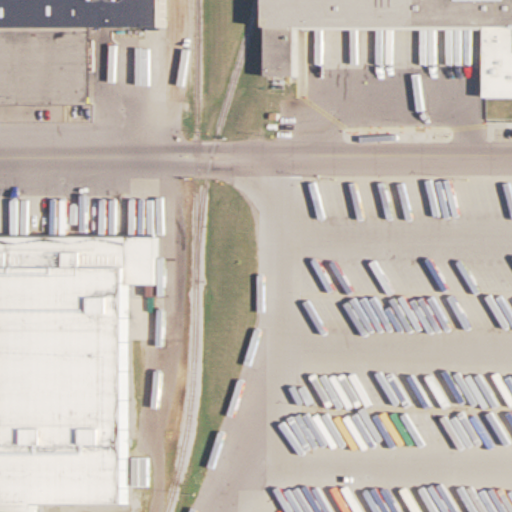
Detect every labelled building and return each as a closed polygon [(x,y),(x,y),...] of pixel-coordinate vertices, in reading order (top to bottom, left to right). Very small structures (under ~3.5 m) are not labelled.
[(88,87),(0,86),(0,0),(162,0),(163,6),(88,7),(88,87)] [(511,0),(258,0),(259,57),(299,56),(298,6),(486,4),(487,64),(511,63),(511,0)] [(0,511),(0,208),(155,209),(155,261),(129,261),(129,484),(36,484),(36,511),(0,511)] [(150,486),(149,457),(134,458),(135,486),(150,486)] [(274,511),(275,497),(511,497),(511,511),(274,511)]
